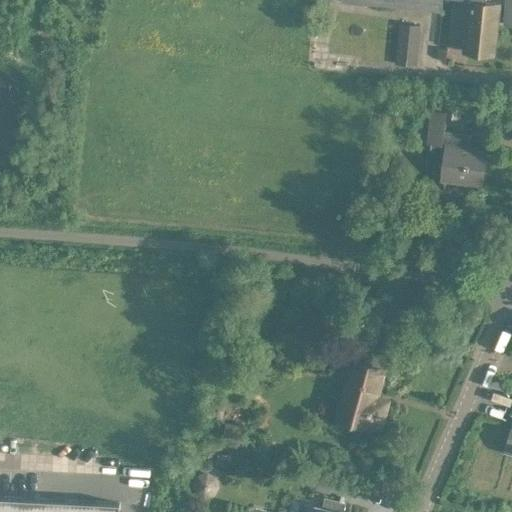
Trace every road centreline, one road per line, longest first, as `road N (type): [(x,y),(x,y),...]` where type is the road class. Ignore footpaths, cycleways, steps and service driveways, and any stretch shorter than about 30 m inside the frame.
road 1 (unclassified): [(0,231),(279,254),(478,286),(508,299)]
road 2 (unclassified): [(416,511),(508,299)]
